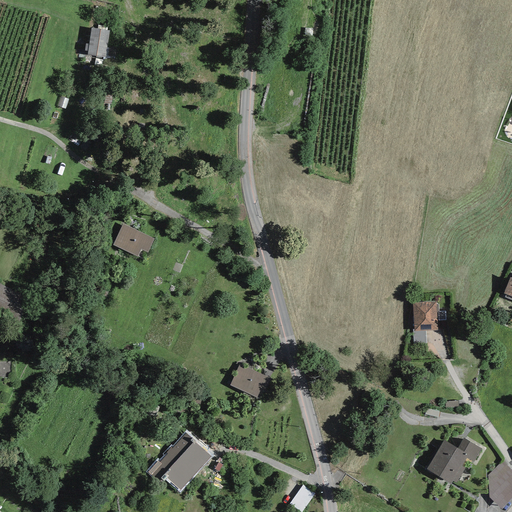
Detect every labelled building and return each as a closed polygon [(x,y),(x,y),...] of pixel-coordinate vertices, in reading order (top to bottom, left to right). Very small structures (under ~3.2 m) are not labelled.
[(110,32),(91,30),(87,57),(105,60),(110,32)] [(154,239),(122,224),(113,245),(137,257),(141,249),(147,252),(154,239)] [(0,302),(21,312),(28,299),(0,286),(0,302)] [(436,302),(412,303),(414,329),(414,331),(426,331),(437,330),(436,302)] [(426,343),(426,331),(414,331),(414,329),(412,329),(413,344),(426,343)] [(269,378),(240,364),(230,385),(259,399),(269,378)] [(197,442),(186,433),(148,472),(157,482),(161,478),(164,481),(165,480),(180,492),(212,458),(196,443),(197,442)] [(462,466),(466,458),(473,462),(482,449),(464,438),(458,449),(443,440),(426,469),(451,484),(452,481),(456,483),(465,468),(462,466)] [(511,481),(511,470),(503,460),(487,475),(489,498),(501,510),(511,498),(511,483),(511,482),(511,481)] [(304,487),(291,506),(299,511),(305,511),(317,495),(304,487)]
